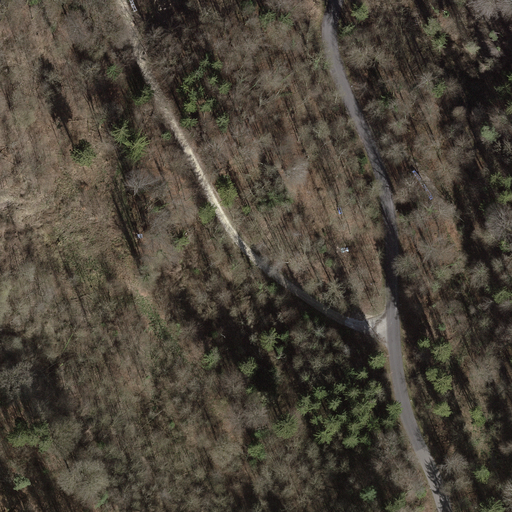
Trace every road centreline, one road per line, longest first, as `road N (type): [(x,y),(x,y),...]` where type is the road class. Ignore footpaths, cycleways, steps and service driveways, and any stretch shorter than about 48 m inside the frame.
road 1 (tertiary): [(444,511),(401,377),(385,185),(335,64),(337,0)]
road 2 (track): [(398,342),(307,297),(248,250),(222,217),(137,56),(121,0)]
road 3 (track): [(137,56),(123,188),(135,281),(150,320)]
